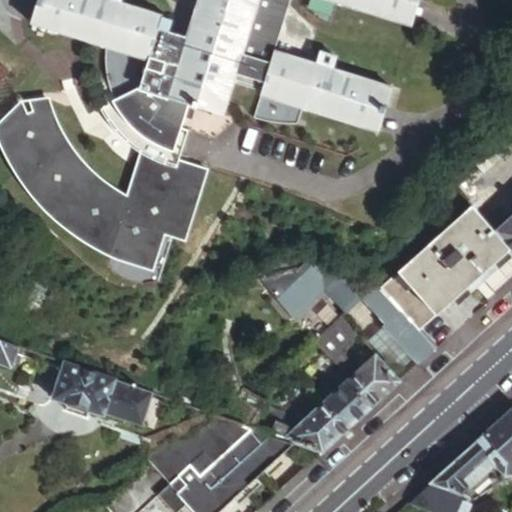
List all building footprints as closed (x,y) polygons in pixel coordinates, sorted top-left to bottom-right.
[(147,56),(158,19),(159,17),(104,0),(34,0),(28,23),(144,61),(145,61),(147,56)] [(218,115),(229,80),(235,64),(239,54),(254,0),(194,0),(183,38),(175,64),(164,98),(183,104),(218,115)] [(322,0),(406,27),(407,23),(399,21),(406,0),(322,0)] [(407,23),(415,0),(406,0),(399,21),(407,23)] [(147,56),(175,64),(183,38),(165,31),(167,23),(158,19),(147,56)] [(265,73),(268,63),(239,54),(235,64),(265,73)] [(258,96),(374,133),(375,130),(366,127),(373,103),(383,106),(387,91),(271,54),(268,63),(265,73),(259,90),(258,96)] [(164,98),(175,64),(147,56),(145,61),(144,61),(136,87),(93,104),(95,106),(100,104),(104,112),(109,119),(121,133),(132,144),(132,146),(136,149),(119,195),(87,171),(58,137),(39,95),(24,99),(27,109),(23,110),(19,106),(12,109),(9,106),(0,114),(0,143),(7,159),(21,180),(38,200),(59,219),(101,250),(145,265),(157,232),(179,238),(202,169),(175,159),(184,131),(184,130),(176,128),(183,104),(164,98)] [(229,80),(259,90),(265,73),(235,64),(229,80)] [(366,127),(375,130),(383,106),(373,103),(366,127)] [(480,301),(511,272),(511,252),(488,227),(466,203),(374,286),(379,292),(412,327),(463,282),(480,301)] [(511,252),(511,206),(488,227),(511,252)] [(328,266),(336,258),(314,242),(304,252),(328,266)] [(274,264),(270,266),(256,280),(288,313),(319,283),(342,308),(360,291),(364,287),(328,266),(304,252),(297,258),(292,259),(283,261),(274,264)] [(369,282),(336,258),(328,266),(364,287),(369,282)] [(256,280),(270,266),(265,268),(260,271),(253,276),(256,280)] [(374,286),(369,282),(364,287),(360,291),(369,302),(379,292),(374,286)] [(413,362),(430,347),(412,327),(379,292),(369,302),(366,304),(381,320),(377,324),(413,362)] [(295,324),(308,339),(335,315),(321,300),(295,324)] [(335,369),(367,404),(394,380),(370,353),(353,369),(335,348),(352,333),(335,315),(308,339),(335,369)] [(0,365),(6,368),(7,362),(8,360),(10,355),(14,347),(0,342),(0,365)] [(287,359),(292,365),(294,367),(300,362),(292,354),(287,359)] [(56,374),(59,366),(49,363),(46,370),(56,374)] [(138,423),(149,392),(146,391),(60,363),(59,366),(56,374),(48,397),(62,401),(84,410),(99,415),(102,411),(138,423)] [(321,397),(346,424),(367,404),(335,369),(313,388),(321,397)] [(289,440),(316,451),(346,424),(321,397),(288,427),(278,436),(289,440)] [(82,417),(84,410),(62,401),(60,409),(82,417)] [(511,408),(473,444),(497,462),(510,472),(511,472),(511,408)] [(243,424),(249,425),(278,436),(288,427),(252,410),(243,424)] [(210,511),(289,440),(278,436),(249,425),(206,465),(196,454),(132,511),(210,511)] [(497,462),(473,444),(458,457),(430,482),(463,495),(472,487),(477,489),(490,477),(489,472),(492,470),(490,467),(497,462)]
